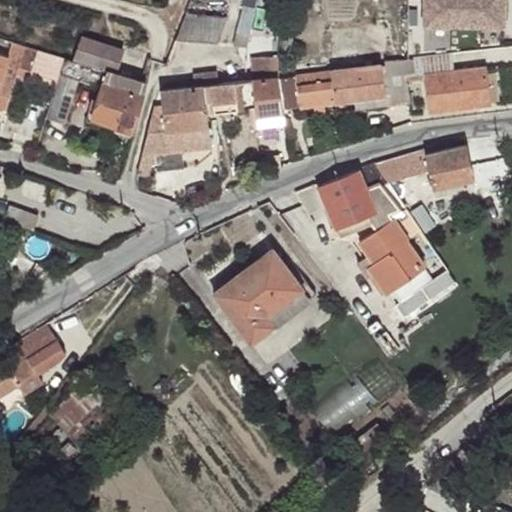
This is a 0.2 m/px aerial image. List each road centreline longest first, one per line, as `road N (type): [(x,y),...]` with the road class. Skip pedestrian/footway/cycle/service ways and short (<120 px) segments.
road 1 (residential): [(209,217),(377,146),(437,130),(511,124)]
road 2 (residential): [(0,340),(209,217)]
road 3 (residential): [(511,391),(352,511)]
road 4 (residential): [(159,62),(121,190)]
road 5 (residential): [(0,153),(121,190)]
